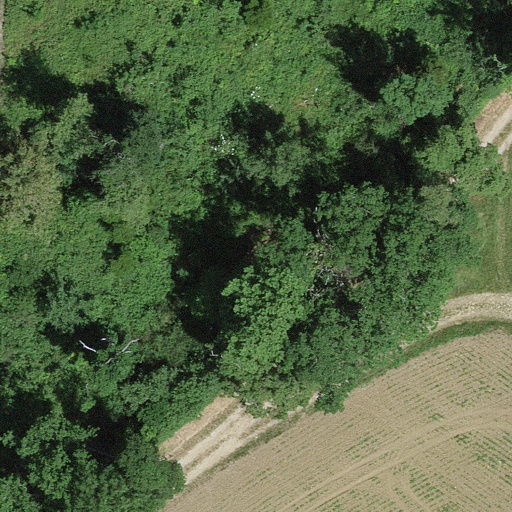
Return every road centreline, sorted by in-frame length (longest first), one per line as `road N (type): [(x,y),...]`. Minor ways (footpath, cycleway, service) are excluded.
road 1 (track): [(130,511),(241,421),(432,223),(511,125)]
road 2 (track): [(241,421),(465,304),(511,308)]
